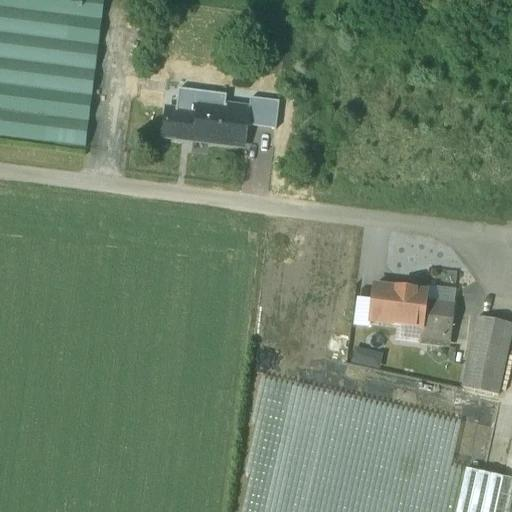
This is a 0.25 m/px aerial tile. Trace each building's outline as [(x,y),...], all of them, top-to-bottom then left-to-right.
[(103,0),(0,0),(0,138),(85,149),(103,0)] [(248,110),(198,104),(196,115),(166,111),(163,139),(207,145),(208,143),(243,147),(248,110)] [(425,294),(375,287),(370,324),(406,328),(406,330),(424,333),(451,336),(454,308),(424,305),(425,294)] [(511,335),(511,326),(478,319),(462,390),(498,398),(511,335)] [(448,353),(451,336),(424,333),(423,349),(448,353)] [(242,511),(437,511),(457,402),(259,366),(242,511)] [(508,511),(511,495),(511,446),(466,436),(448,511),(508,511)]
